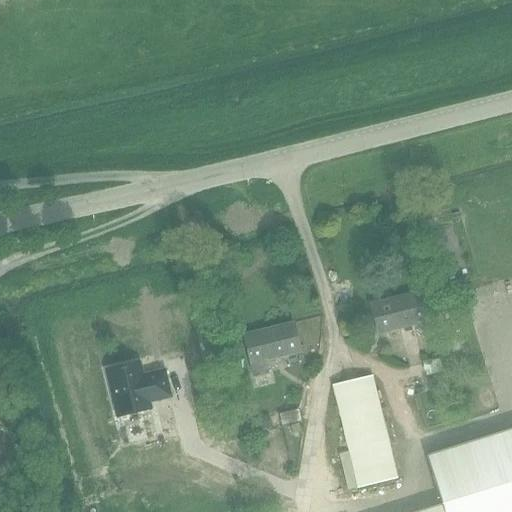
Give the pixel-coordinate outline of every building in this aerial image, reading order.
[(202,228),(199,217),(187,219),(190,231),(202,228)] [(389,300),(375,303),(386,345),(412,339),(409,328),(430,323),(418,275),(385,283),(389,300)] [(244,335),(251,365),(253,376),(270,372),(267,361),(301,353),(294,323),(244,335)] [(140,351),(108,359),(119,405),(152,397),(150,390),(171,385),(165,359),(151,363),(151,365),(144,367),(140,351)] [(445,374),(430,378),(433,392),(448,388),(445,374)] [(358,489),(398,479),(373,377),(333,387),(358,489)] [(270,414),(255,418),(258,429),(272,426),(270,414)] [(299,423),(290,426),(293,434),(301,432),(299,423)] [(442,506),(422,511),(511,511),(511,430),(427,457),(442,506)] [(226,486),(202,493),(207,507),(230,500),(226,486)]
